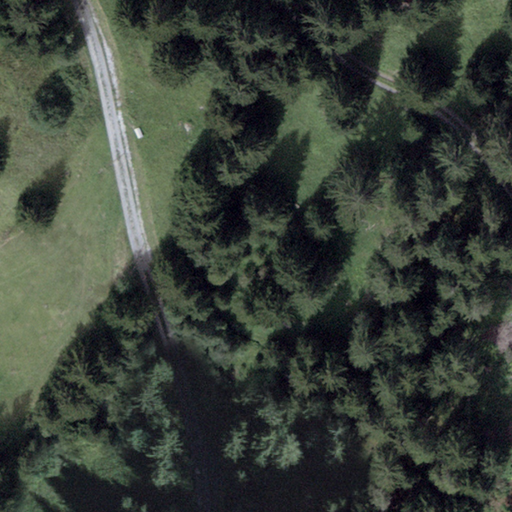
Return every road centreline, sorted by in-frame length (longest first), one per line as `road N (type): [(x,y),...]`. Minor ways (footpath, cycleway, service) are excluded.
road 1 (track): [(205,511),(189,408),(78,0)]
road 2 (track): [(279,0),(341,61),(452,112),(511,194)]
